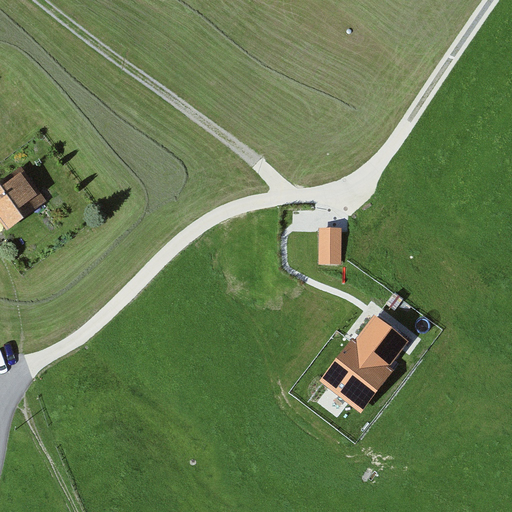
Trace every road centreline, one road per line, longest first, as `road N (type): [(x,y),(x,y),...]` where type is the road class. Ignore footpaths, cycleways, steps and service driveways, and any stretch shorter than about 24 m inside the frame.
road 1 (unclassified): [(2,405),(15,383),(104,320),(180,241),(233,205),(347,194),(382,169),(498,0)]
road 2 (track): [(39,0),(295,197)]
road 3 (track): [(76,511),(0,365)]
